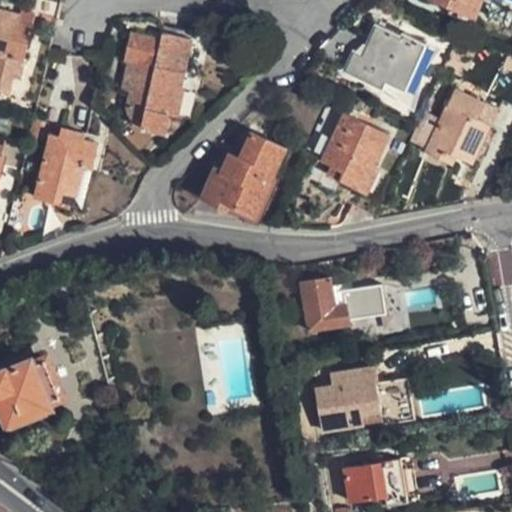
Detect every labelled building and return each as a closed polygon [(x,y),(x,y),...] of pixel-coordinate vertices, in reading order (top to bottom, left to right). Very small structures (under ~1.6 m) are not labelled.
[(57,20),(60,5),(38,0),(26,0),(24,12),(57,20)] [(466,0),(424,0),(450,11),(453,3),(464,7),(466,0)] [(453,3),(450,11),(457,14),(470,19),(477,0),(466,0),(464,7),(453,3)] [(0,12),(0,93),(6,95),(9,80),(17,82),(30,28),(16,25),(18,16),(0,12)] [(422,46),(402,36),(401,39),(374,27),(359,57),(351,54),(343,72),(384,91),(386,85),(401,91),(422,46)] [(133,89),(130,105),(130,108),(131,112),(133,116),(136,119),(142,122),(141,129),(164,133),(168,114),(178,115),(185,86),(180,85),(190,38),(169,34),(158,41),(131,35),(126,58),(146,62),(140,90),(133,89)] [(126,58),(120,86),(133,89),(140,90),(146,62),(126,58)] [(422,161),(450,174),(456,163),(469,169),(485,133),(473,127),(511,115),(511,98),(450,99),(422,161)] [(342,115),(320,166),(330,171),(327,178),(359,194),(350,213),(373,223),(391,181),(375,174),(389,138),(342,115)] [(47,145),(35,198),(58,204),(60,196),(75,199),(82,170),(92,172),(98,148),(84,144),(85,137),(60,132),(56,147),(47,145)] [(251,132),(238,157),(230,153),(221,170),(214,167),(201,197),(223,207),(226,199),(251,212),(282,147),(251,132)] [(310,327),(351,319),(349,302),(336,303),(331,276),(301,282),(310,327)] [(0,405),(6,423),(50,408),(48,403),(59,399),(46,362),(34,365),(32,360),(0,372),(0,405)] [(331,368),(335,398),(320,401),(324,427),(363,420),(361,409),(379,406),(373,362),(331,368)] [(361,409),(363,420),(381,417),(379,406),(361,409)] [(341,465),(345,500),(380,495),(382,505),(402,502),(397,458),(341,465)]
